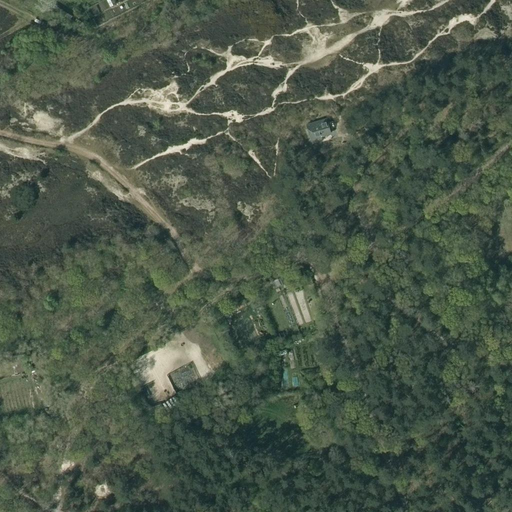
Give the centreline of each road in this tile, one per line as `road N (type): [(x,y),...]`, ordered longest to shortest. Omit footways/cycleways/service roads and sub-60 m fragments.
road 1 (track): [(307,258),(242,283),(209,283),(97,162),(0,133)]
road 2 (track): [(319,271),(405,511)]
road 3 (track): [(511,144),(429,209),(319,271)]
road 4 (track): [(331,271),(377,290),(437,334),(511,362)]
